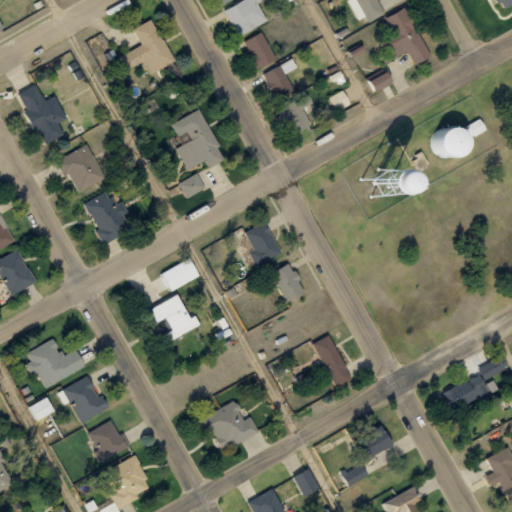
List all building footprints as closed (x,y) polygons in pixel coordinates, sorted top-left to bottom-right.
[(242,0),(224,9),(237,36),(268,21),(257,0),(242,0)] [(368,22),(384,13),(377,0),(346,0),(357,20),(365,16),(368,22)] [(511,0),(489,0),(494,10),(511,0)] [(385,18),(393,34),(381,40),(387,51),(392,49),(396,57),(408,51),(414,65),(429,58),(405,8),(385,18)] [(173,62),(153,19),(133,28),(141,46),(118,56),(125,70),(144,61),(150,73),(173,62)] [(257,68),(275,59),(262,32),(244,40),(257,68)] [(261,74),(274,98),(292,89),(284,73),(295,67),(291,58),(261,74)] [(393,84),(389,70),(364,78),(368,92),(393,84)] [(16,93),(35,131),(38,130),(45,144),(63,134),(58,122),(66,118),(54,96),(44,101),(35,84),(16,93)] [(350,104),(342,90),(328,97),(335,111),(350,104)] [(308,126),(296,99),(278,107),(290,134),(308,126)] [(171,123),(177,135),(186,130),(191,139),(175,148),(186,170),(204,161),(208,168),(224,159),(198,109),(171,123)] [(450,122),(456,127),(462,137),(464,144),(462,151),(457,156),(453,158),(447,159),(441,156),(433,148),(428,141),(428,130),(429,127),(433,123),(437,121),(443,120),(446,120),(450,122)] [(68,173),(77,192),(104,178),(87,144),(55,160),(63,176),(68,173)] [(178,183),(186,198),(205,188),(196,173),(178,183)] [(128,232),(109,190),(84,202),(102,243),(128,232)] [(280,253),(264,221),(239,234),(255,265),(280,253)] [(0,248),(15,242),(8,226),(2,228),(0,223),(0,248)] [(0,258),(0,271),(11,294),(35,282),(18,249),(0,258)] [(171,290),(199,276),(189,258),(161,272),(171,290)] [(286,303),(305,292),(289,263),(270,274),(286,303)] [(190,318),(178,294),(150,308),(157,322),(165,317),(172,330),(163,334),(167,342),(200,325),(195,315),(190,318)] [(312,343),(335,386),(351,378),(329,335),(312,343)] [(25,352),(30,362),(25,364),(30,375),(37,372),(43,386),(85,368),(76,349),(61,356),(53,339),(25,352)] [(482,379),(507,367),(501,354),(476,367),(482,379)] [(442,391),(451,412),(487,396),(478,375),(442,391)] [(103,395),(98,398),(87,376),(62,388),(79,422),(109,408),(103,395)] [(54,411),(46,397),(30,406),(37,420),(54,411)] [(257,433),(250,417),(244,419),(235,401),(202,416),(219,451),(257,433)] [(99,462),(127,447),(111,418),(87,432),(96,450),(93,452),(99,462)] [(363,461),(393,444),(381,423),(352,441),(363,461)] [(511,504),(511,456),(507,447),(485,458),(492,472),(484,476),(489,487),(498,482),(509,506),(511,504)] [(151,490),(134,455),(101,472),(117,506),(151,490)] [(0,490),(12,485),(0,457),(0,490)] [(341,473),(345,486),(367,478),(363,465),(341,473)] [(293,476),(302,497),(318,490),(309,469),(293,476)] [(382,502),(387,511),(418,511),(414,505),(421,501),(413,486),(382,502)] [(247,501),(251,511),(284,511),(273,489),(247,501)] [(95,505),(98,510),(111,503),(103,490),(82,502),(87,510),(95,505)]
